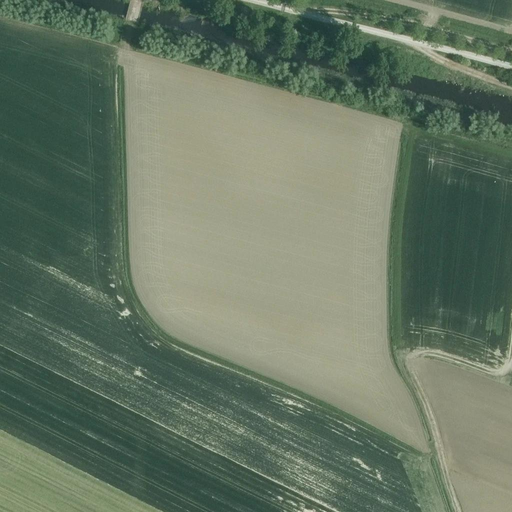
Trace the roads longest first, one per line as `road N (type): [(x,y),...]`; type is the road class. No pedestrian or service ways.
road 1 (track): [(511,348),(498,373),(426,352),(407,362),(458,511)]
road 2 (unclassified): [(511,67),(250,0)]
road 3 (track): [(294,11),(389,19),(511,52)]
